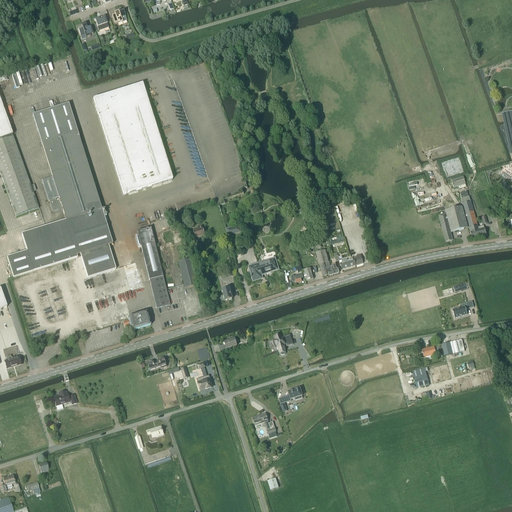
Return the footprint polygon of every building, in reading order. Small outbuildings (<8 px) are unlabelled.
[(118,24),(126,21),(122,10),(118,11),(118,12),(114,13),(115,15),(111,16),(114,24),(117,23),(118,24)] [(99,31),(109,28),(105,16),(101,18),(101,19),(99,20),(98,19),(95,20),(99,31)] [(81,25),(82,27),(78,29),(82,40),(90,36),(90,35),(93,34),(90,27),(87,28),(85,23),(81,25)] [(142,84),(93,99),(123,195),(172,180),(142,84)] [(0,100),(0,139),(12,135),(0,100)] [(27,251),(7,257),(13,276),(13,278),(80,256),(87,278),(116,269),(115,269),(108,245),(112,244),(104,217),(106,216),(104,209),(101,209),(68,104),(32,115),(52,178),(41,181),(47,202),(49,201),(52,212),(61,209),(65,220),(45,227),(21,234),(27,251)] [(38,208),(13,137),(0,141),(0,172),(16,216),(38,208)] [(463,176),(451,180),(454,187),(465,184),(463,176)] [(500,182),(491,185),(494,194),(503,191),(500,182)] [(469,197),(461,199),(462,202),(462,204),(469,229),(477,226),(469,197)] [(297,198),(293,207),(301,211),(306,202),(297,198)] [(445,214),(439,216),(446,242),(452,240),(450,233),(464,230),(458,208),(445,212),(445,214)] [(198,229),(193,230),(195,238),(205,235),(202,225),(198,227),(198,229)] [(241,232),(239,226),(232,228),(230,228),(226,229),(228,236),(241,232)] [(478,228),(477,226),(469,229),(472,239),(481,237),(478,228)] [(483,226),(478,228),(481,237),(486,235),(483,226)] [(141,246),(157,309),(170,305),(150,228),(137,231),(138,236),(135,236),(138,247),(141,246)] [(166,242),(173,241),(174,244),(183,242),(179,228),(163,232),(166,242)] [(329,239),(331,245),(345,241),(343,235),(337,237),(338,240),(332,241),(331,238),(329,239)] [(371,254),(368,244),(362,245),(365,256),(371,254)] [(328,275),(329,276),(339,273),(336,265),(330,267),(325,251),(316,254),(319,265),(322,276),(328,275)] [(356,256),(357,258),(353,259),(355,266),(363,263),(360,255),(356,256)] [(191,259),(178,263),(185,289),(198,285),(191,259)] [(342,270),(355,266),(353,259),(347,260),(347,259),(341,261),(342,262),(340,263),(342,270)] [(274,260),(249,268),(253,281),(262,278),(261,275),(278,270),(274,260)] [(310,269),(302,271),(305,282),(313,279),(310,269)] [(293,275),(290,276),(292,282),(293,282),(295,282),(295,284),(301,282),(300,279),(303,278),(301,274),(299,274),(294,276),(293,275)] [(456,286),(453,287),(455,293),(458,292),(467,289),(466,283),(456,286)] [(229,288),(222,291),(225,301),(232,299),(229,288)] [(466,306),(452,310),(454,318),(467,315),(465,310),(467,309),(474,308),(472,302),(466,303),(466,306)] [(146,312),(127,318),(128,321),(122,323),(124,328),(129,326),(131,331),(150,325),(146,312)] [(275,340),(272,341),(274,348),(277,348),(280,353),(280,354),(281,355),(282,355),(284,355),(285,354),(285,353),(285,352),(284,345),(286,345),(287,346),(293,344),(290,335),(284,337),(282,338),(280,335),(274,337),(275,340)] [(234,338),(224,342),(224,345),(218,347),(220,351),(226,349),(237,346),(234,338)] [(464,352),(462,340),(450,343),(453,354),(464,352)] [(441,345),(444,357),(453,354),(450,343),(441,345)] [(434,347),(421,350),(423,358),(436,355),(434,347)] [(15,357),(15,358),(12,359),(11,356),(6,357),(7,361),(4,362),(6,369),(21,365),(19,357),(17,358),(16,356),(15,357)] [(158,361),(156,361),(158,369),(166,367),(164,360),(163,357),(158,359),(158,361)] [(503,359),(497,361),(500,369),(505,367),(503,359)] [(158,369),(156,361),(153,362),(152,360),(147,362),(150,372),(158,369)] [(204,377),(196,379),(200,391),(204,390),(211,388),(210,386),(211,386),(211,383),(209,376),(207,376),(204,367),(201,368),(204,377)] [(428,368),(412,372),(416,389),(429,386),(425,372),(428,371),(428,368)] [(289,395),(285,397),(287,402),(291,401),(291,400),(294,398),(295,401),(302,398),(301,396),(302,396),(300,388),(288,392),(289,395)] [(58,396),(53,398),(56,406),(69,402),(71,401),(72,405),(76,404),(74,396),(69,397),(70,398),(68,398),(67,394),(66,394),(66,392),(61,393),(57,394),(58,396)] [(265,414),(252,418),(254,426),(265,422),(268,421),(265,414)] [(267,431),(268,434),(276,432),(272,422),(268,424),(270,430),(267,431)] [(161,427),(147,431),(148,435),(151,434),(152,438),(163,434),(161,427)] [(46,463),(38,465),(40,472),(41,473),(44,472),(43,471),(48,470),(46,463)] [(6,489),(12,487),(11,485),(15,483),(12,476),(3,479),(5,485),(0,486),(0,490),(1,493),(7,491),(6,489)] [(268,481),(270,489),(271,490),(279,488),(276,479),(268,481)] [(29,491),(33,490),(34,494),(40,492),(37,482),(27,486),(29,491)] [(0,511),(27,511),(27,510),(26,507),(13,511),(8,498),(0,500),(0,511)]
